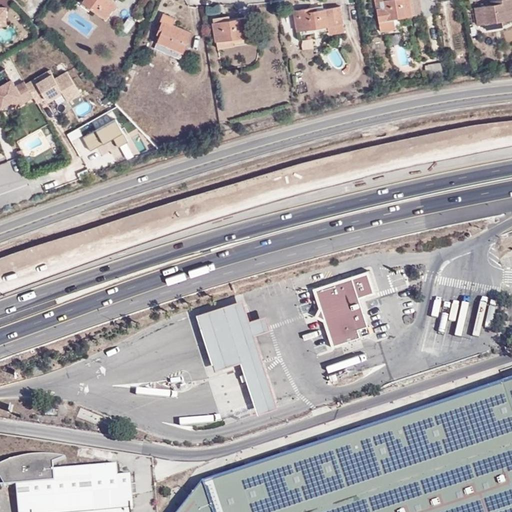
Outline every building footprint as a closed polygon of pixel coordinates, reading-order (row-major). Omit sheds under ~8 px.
[(82,0),(82,1),(105,18),(116,2),(112,0),(82,0)] [(376,0),(381,31),(396,29),(394,19),(423,14),(420,0),(376,0)] [(511,17),(511,0),(497,0),(497,3),(476,7),(479,24),(485,22),(487,29),(504,26),(502,20),(511,17)] [(294,10),(297,31),(329,25),(330,34),(345,31),(343,23),(340,6),(323,9),(322,6),(294,10)] [(157,41),(183,52),(191,32),(173,25),(175,19),(162,13),(159,20),(162,21),(156,33),(159,35),(157,41)] [(248,35),(246,16),(230,19),(214,22),(212,22),(215,40),(217,40),(248,35)] [(217,40),(218,47),(249,42),(248,35),(217,40)] [(431,65),(432,73),(432,75),(447,72),(445,61),(434,63),(435,64),(431,65)] [(49,70),(25,83),(33,97),(37,103),(44,99),(46,102),(63,94),(67,101),(80,94),(66,71),(54,78),(49,70)] [(24,102),(33,97),(25,83),(24,82),(16,87),(11,80),(0,86),(0,106),(1,108),(20,96),(24,102)] [(370,334),(359,299),(376,293),(369,270),(352,276),(352,277),(316,289),(315,288),(313,288),(319,306),(317,311),(315,317),(320,319),(324,321),(333,348),(335,347),(334,345),(370,334)] [(250,320),(243,299),(197,314),(210,354),(215,371),(241,362),(250,389),(258,413),(278,407),(270,383),(256,339),(254,334),(271,329),(266,315),(250,320)] [(511,511),(511,378),(201,480),(176,511),(511,511)] [(130,511),(130,509),(134,509),(131,476),(119,477),(118,466),(56,471),(55,464),(67,459),(62,458),(54,457),(48,456),(44,456),(44,459),(23,461),(21,459),(10,462),(0,466),(0,475),(7,487),(18,486),(20,511),(130,511)]
